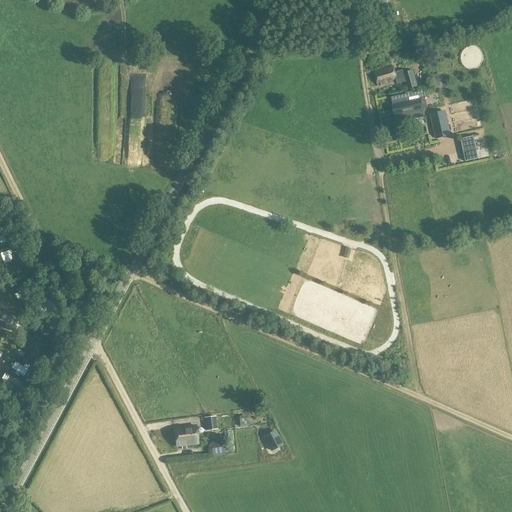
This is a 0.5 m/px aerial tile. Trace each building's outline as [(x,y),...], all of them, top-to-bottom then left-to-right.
[(374,72),(378,87),(397,82),(397,84),(407,82),(409,89),(418,87),(416,80),(413,80),(411,72),(404,74),(404,72),(395,74),(394,67),(374,72)] [(405,95),(405,94),(391,98),(393,106),(397,123),(408,120),(409,121),(424,117),(422,109),(427,108),(423,91),(405,95)] [(481,93),(456,98),(461,125),(486,121),(481,93)] [(436,140),(451,137),(446,112),(430,115),(436,140)] [(474,138),(462,141),(467,164),(479,161),(474,138)] [(0,214),(0,251),(28,243),(10,205),(3,205),(0,214)] [(28,243),(0,251),(0,261),(4,269),(2,279),(4,285),(25,276),(26,277),(41,270),(28,243)] [(25,276),(4,285),(8,300),(9,300),(9,301),(10,302),(11,303),(25,308),(48,284),(41,270),(26,277),(25,276)] [(48,284),(25,308),(39,313),(36,323),(41,325),(56,332),(64,317),(48,284)] [(0,310),(0,337),(7,333),(26,340),(27,340),(28,340),(29,340),(30,340),(31,340),(32,340),(32,339),(33,339),(34,339),(34,338),(35,338),(35,337),(36,337),(36,336),(41,325),(36,323),(0,310)] [(0,337),(0,349),(7,353),(36,369),(56,332),(41,325),(36,336),(36,337),(35,337),(35,338),(34,338),(34,339),(33,339),(32,339),(32,340),(31,340),(30,340),(29,340),(28,340),(27,340),(26,340),(7,333),(0,337)] [(7,353),(0,366),(0,369),(28,385),(36,369),(7,353)] [(0,396),(16,406),(28,385),(0,369),(0,396)] [(0,433),(1,434),(16,406),(0,396),(0,433)] [(204,418),(206,432),(218,430),(216,417),(204,418)] [(174,429),(177,447),(198,445),(196,427),(174,429)] [(282,446),(275,431),(263,437),(271,452),(282,446)] [(211,443),(212,457),(225,456),(223,441),(211,443)]
